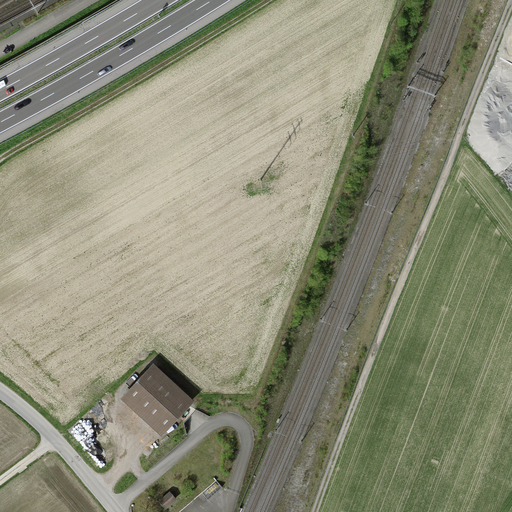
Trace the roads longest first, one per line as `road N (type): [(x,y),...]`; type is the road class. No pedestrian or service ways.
road 1 (track): [(311,511),(511,0)]
road 2 (track): [(0,159),(268,0)]
road 3 (motorway): [(0,122),(212,0)]
road 4 (motorway): [(159,0),(0,90)]
road 5 (unclassified): [(0,391),(55,439),(116,511)]
